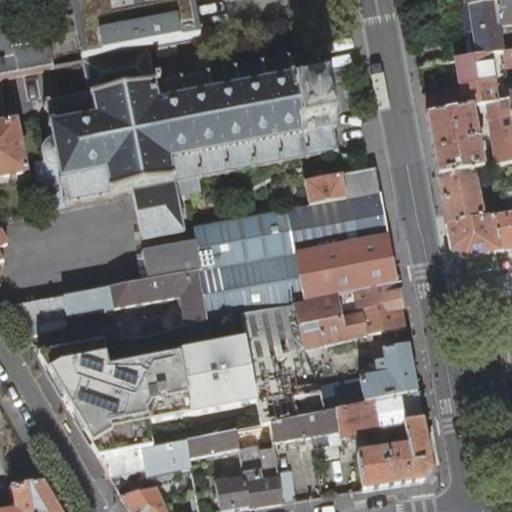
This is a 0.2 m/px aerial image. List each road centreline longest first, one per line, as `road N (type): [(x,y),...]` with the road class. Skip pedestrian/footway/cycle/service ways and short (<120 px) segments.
road 1 (residential): [(467,505),(391,91)]
road 2 (residential): [(0,351),(93,511)]
